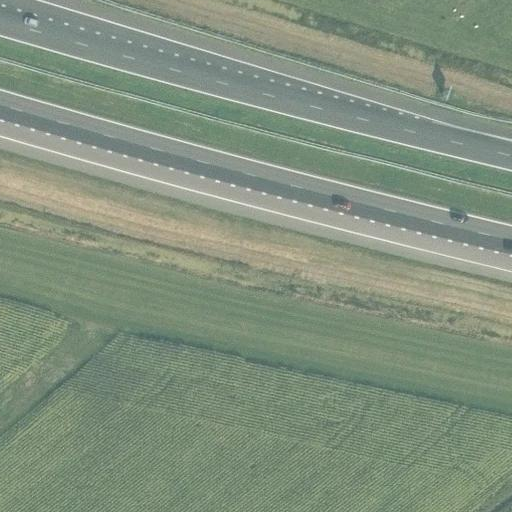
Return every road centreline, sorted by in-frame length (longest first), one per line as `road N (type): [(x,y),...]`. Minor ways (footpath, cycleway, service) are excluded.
road 1 (motorway): [(511,155),(0,19)]
road 2 (motorway): [(0,114),(511,247)]
